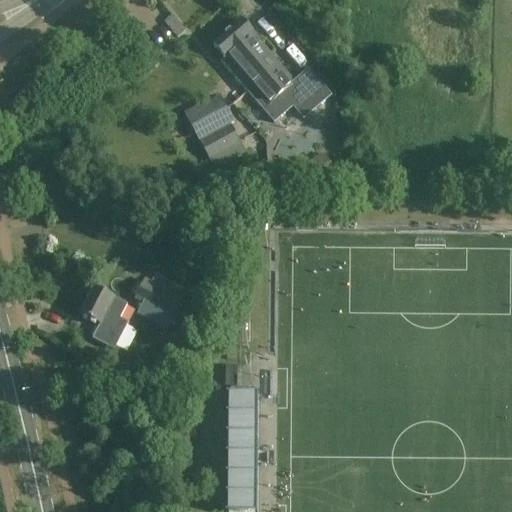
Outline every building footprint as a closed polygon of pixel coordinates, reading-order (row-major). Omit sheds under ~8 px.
[(271,56),(243,22),(215,46),(227,60),(223,63),(248,93),(262,81),(254,71),(271,56)] [(262,81),(248,93),(249,94),(264,111),(274,123),(293,107),(307,95),(318,108),(332,96),(311,71),(296,84),(272,56),(254,71),(262,81)] [(234,123),(221,97),(185,115),(199,142),(234,123)] [(210,160),(240,144),(231,127),(201,143),(210,160)] [(182,292),(156,278),(151,287),(145,284),(138,297),(174,316),(181,302),(177,301),(182,292)] [(121,320),(128,306),(110,297),(95,289),(92,297),(81,317),(100,327),(93,341),(115,352),(129,324),(121,320)] [(237,367),(226,367),(225,386),(236,387),(237,367)] [(258,511),(260,397),(232,397),(230,511),(258,511)]
